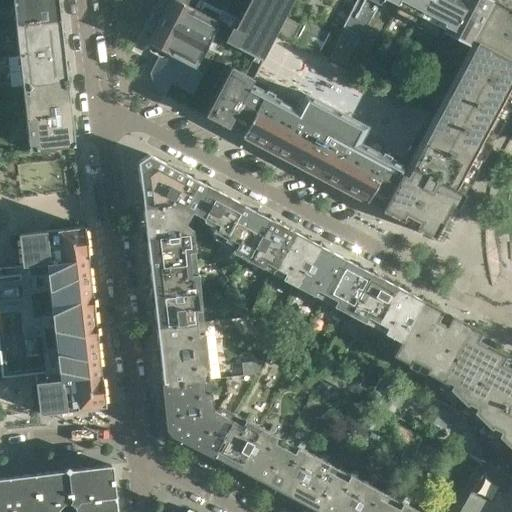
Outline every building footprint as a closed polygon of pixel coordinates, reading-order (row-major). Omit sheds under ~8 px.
[(60,18),(57,0),(17,0),(20,23),(60,18)] [(218,23),(219,22),(217,21),(221,13),(195,0),(171,0),(153,36),(148,46),(150,52),(158,57),(149,74),(154,89),(155,91),(164,96),(171,83),(193,95),(204,73),(219,44),(210,40),(218,23)] [(195,0),(221,13),(217,21),(219,22),(218,23),(219,23),(231,29),(224,42),(254,58),(245,76),(230,68),(207,110),(204,116),(227,129),(230,122),(253,79),(277,32),(293,0),(195,0)] [(360,41),(381,0),(366,0),(348,35),(360,41)] [(463,42),(466,36),(484,0),(381,0),(360,41),(366,44),(372,47),(395,4),(437,25),(435,28),(463,42)] [(511,10),(492,0),(484,0),(466,36),(474,40),(474,41),(511,60),(511,10)] [(64,50),(60,18),(20,23),(24,55),(64,50)] [(295,34),(324,48),(331,33),(302,19),(295,34)] [(359,57),(366,44),(360,41),(353,55),(359,57)] [(511,60),(474,41),(461,67),(508,90),(511,92),(511,60)] [(67,82),(64,50),(24,55),(27,86),(67,82)] [(511,92),(508,90),(461,67),(449,92),(495,115),(503,119),(503,118),(507,110),(508,111),(511,103),(511,92)] [(357,145),(366,127),(350,118),(320,102),(320,103),(303,94),(294,111),(271,98),(274,94),(267,90),(269,87),(253,79),(230,122),(244,130),(241,136),(366,202),(369,196),(383,204),(399,173),(405,162),(405,160),(391,153),(389,156),(383,152),(380,157),(357,145)] [(71,114),(67,82),(27,86),(31,118),(71,114)] [(503,119),(495,115),(449,92),(437,118),(482,139),(490,143),(494,135),(495,135),(504,119),(503,118),(503,119)] [(74,146),(71,114),(31,118),(35,151),(74,146)] [(490,144),(490,143),(482,139),(437,118),(424,143),(469,164),(476,168),(481,160),(482,160),(490,144)] [(469,164),(424,143),(412,168),(455,189),(463,193),(468,185),(469,185),(477,169),(476,168),(469,164)] [(19,158),(22,183),(71,178),(68,153),(19,158)] [(205,185),(148,154),(137,162),(142,206),(166,203),(168,200),(190,212),(205,185)] [(456,209),(464,194),(463,193),(455,189),(412,168),(408,177),(399,173),(383,204),(382,206),(380,210),(401,221),(401,220),(414,227),(413,228),(433,238),(450,205),(455,208),(456,209)] [(224,237),(241,204),(205,185),(190,212),(203,219),(201,221),(213,227),(211,230),(224,237)] [(183,225),(190,212),(168,200),(166,203),(142,206),(145,236),(190,231),(183,225)] [(246,258),(267,218),(241,204),(224,237),(223,239),(234,245),(232,250),(246,258)] [(273,266),(292,231),(267,218),(246,258),(260,266),(263,261),(273,266)] [(96,338),(93,312),(91,294),(86,258),(87,257),(84,226),(77,227),(18,234),(22,265),(28,264),(29,273),(10,275),(12,288),(20,362),(22,375),(34,374),(39,413),(104,406),(101,375),(100,375),(96,338)] [(188,262),(186,247),(192,247),(190,231),(145,236),(149,266),(188,262)] [(295,284),(316,244),(292,231),(273,266),(284,272),(281,277),(295,284)] [(323,292),(341,257),(316,244),(295,284),(309,292),(312,287),(323,292)] [(345,310),(366,270),(341,257),(323,292),(333,298),(331,303),(345,310)] [(197,291),(195,276),(189,277),(188,262),(149,266),(152,296),(197,291)] [(374,320),(393,285),(366,270),(345,310),(358,318),(361,313),(374,320)] [(399,339),(421,300),(393,285),(374,320),(388,327),(385,332),(399,339)] [(194,321),(193,306),(199,305),(197,291),(152,296),(156,326),(194,321)] [(417,366),(441,323),(437,320),(442,311),(421,300),(399,339),(392,353),(417,366)] [(447,383),(471,337),(475,330),(480,332),(482,333),(482,332),(450,315),(445,325),(441,323),(417,366),(444,380),(447,383)] [(204,350),(202,336),(196,336),(194,321),(156,326),(159,355),(204,350)] [(471,407),(495,360),(499,353),(504,356),(506,357),(507,356),(476,339),(480,332),(475,330),(471,337),(447,383),(471,407)] [(201,379),(200,365),(205,364),(204,350),(159,355),(162,384),(201,379)] [(495,431),(511,398),(511,368),(500,363),(504,356),(499,353),(495,360),(471,407),(495,431)] [(210,409),(209,393),(203,394),(201,379),(162,384),(166,414),(210,409)] [(511,448),(511,398),(495,431),(511,448)] [(211,454),(229,419),(210,409),(166,414),(167,428),(171,433),(211,454)] [(237,468),(259,427),(244,419),(241,425),(229,419),(211,454),(237,468)] [(263,482),(282,447),(270,440),(273,434),(259,427),(237,468),(263,482)] [(290,496),(312,455),(298,448),(295,453),(282,447),(263,482),(290,496)] [(316,510),(335,475),(323,468),(326,462),(312,455),(290,496),(316,510)] [(511,511),(511,477),(479,459),(450,511),(511,511)] [(115,496),(111,466),(111,465),(110,465),(65,470),(69,502),(74,505),(78,500),(115,496)] [(69,502),(65,470),(34,474),(38,510),(55,508),(62,503),(69,502)] [(38,511),(38,510),(34,474),(7,477),(10,511),(38,511)] [(320,511),(348,511),(364,483),(350,475),(347,481),(335,475),(316,510),(320,511)] [(0,511),(10,511),(7,477),(0,477),(0,511)] [(383,511),(388,503),(375,496),(378,490),(364,483),(348,511),(383,511)] [(116,511),(115,496),(78,500),(74,505),(75,511),(116,511)] [(417,511),(418,511),(404,504),(401,510),(388,503),(383,511),(417,511)]
